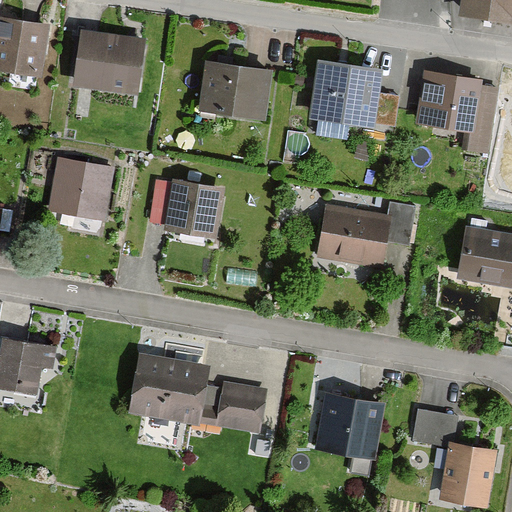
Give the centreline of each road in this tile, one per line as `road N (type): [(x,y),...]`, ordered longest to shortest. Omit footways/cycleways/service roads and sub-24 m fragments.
road 1 (residential): [(0,281),(511,373)]
road 2 (residential): [(140,0),(511,54)]
